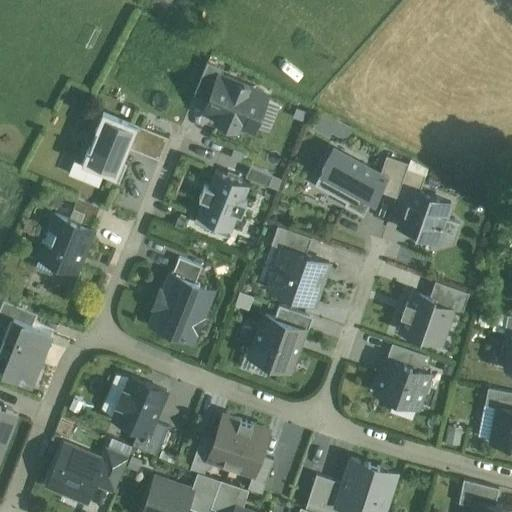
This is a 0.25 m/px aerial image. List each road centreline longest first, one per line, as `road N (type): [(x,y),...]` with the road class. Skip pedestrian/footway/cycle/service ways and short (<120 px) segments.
road 1 (residential): [(113,340),(318,421)]
road 2 (residential): [(113,340),(108,315),(177,144)]
road 3 (residential): [(10,511),(79,355),(113,340)]
road 4 (residential): [(318,421),(511,476)]
road 5 (residential): [(318,421),(379,252)]
